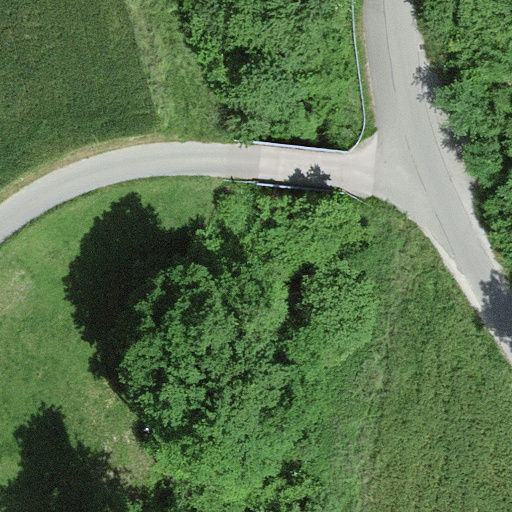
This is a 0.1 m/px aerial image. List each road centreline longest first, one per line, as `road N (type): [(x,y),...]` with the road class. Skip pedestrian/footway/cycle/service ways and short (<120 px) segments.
road 1 (unclassified): [(427,176),(151,160),(80,176),(0,223)]
road 2 (unclassified): [(396,0),(407,100),(427,176)]
road 3 (unclassified): [(427,176),(511,330)]
